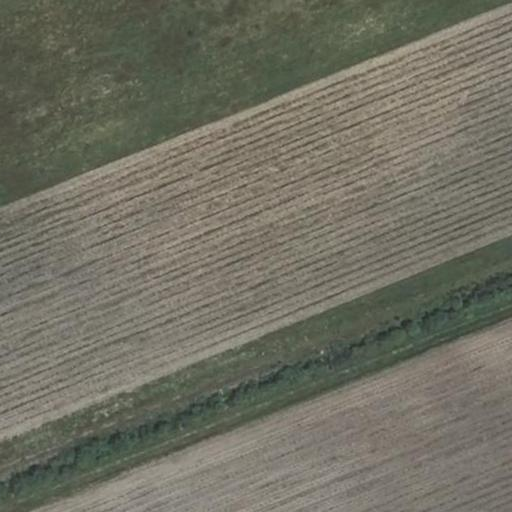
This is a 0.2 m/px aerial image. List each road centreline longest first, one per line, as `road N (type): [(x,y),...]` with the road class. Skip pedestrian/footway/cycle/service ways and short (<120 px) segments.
road 1 (track): [(511,252),(0,473)]
road 2 (track): [(511,300),(0,510)]
